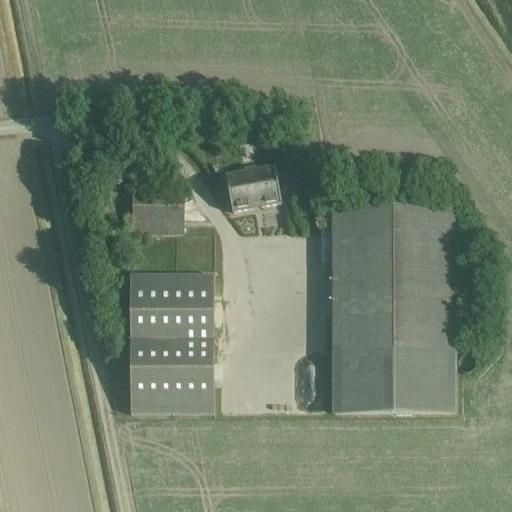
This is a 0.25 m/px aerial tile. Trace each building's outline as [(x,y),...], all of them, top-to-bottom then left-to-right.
[(281,207),(279,189),(275,169),(227,177),(234,215),(281,207)] [(182,238),(183,198),(134,198),(134,238),(182,238)] [(348,209),(348,199),(334,199),(334,209),(348,209)] [(334,215),(334,235),(334,420),(455,420),(454,215),(334,215)] [(215,419),(214,332),(214,279),(131,278),(131,419),(215,419)] [(468,377),(469,377),(471,376),(472,376),(474,375),(475,374),(475,372),(476,371),(476,369),(477,368),(477,366),(476,365),(475,364),(475,362),(474,361),(472,360),(471,360),(469,359),(468,359),(466,359),(465,360),(463,360),(462,361),(461,362),(460,364),(460,365),(459,366),(459,368),(459,369),(460,371),(460,372),(461,374),(462,375),(463,376),(465,376),(466,377),(468,377)]
